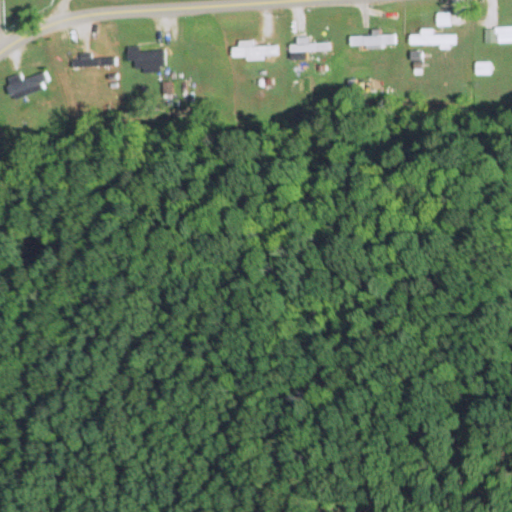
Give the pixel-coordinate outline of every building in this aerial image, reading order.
[(431,33),(431,27),(418,27),(418,33),(407,33),(407,46),(453,46),(453,33),(431,33)] [(393,46),(393,34),(368,34),(368,28),(356,28),(356,36),(348,36),(348,46),(393,46)] [(511,30),(495,31),(495,41),(511,41),(511,30)] [(304,39),(288,39),(288,50),(329,50),(329,41),(304,41),(304,39)] [(230,42),(230,58),(275,58),(275,45),(244,45),(244,42),(230,42)] [(126,60),(132,60),(132,70),(164,70),(164,49),(137,49),(137,45),(126,45),(126,60)] [(215,55),(215,47),(183,47),(183,55),(215,55)] [(115,65),(115,55),(70,55),(70,65),(115,65)] [(5,76),(6,95),(47,92),(45,73),(20,75),(5,76)]
